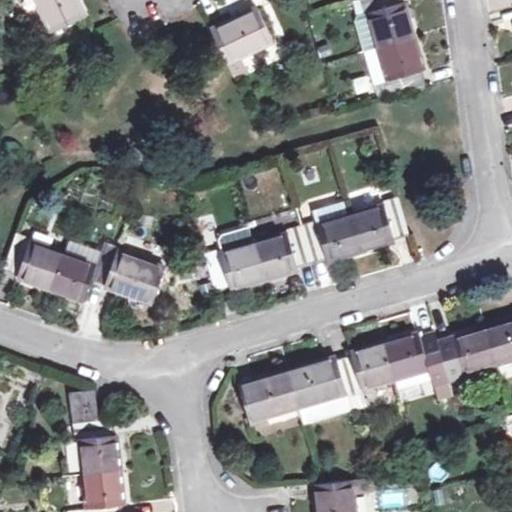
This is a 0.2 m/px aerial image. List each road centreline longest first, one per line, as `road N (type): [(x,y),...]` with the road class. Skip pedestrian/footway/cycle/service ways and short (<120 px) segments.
road 1 (residential): [(498,240),(467,268),(151,366),(0,329)]
road 2 (residential): [(464,0),(498,240)]
